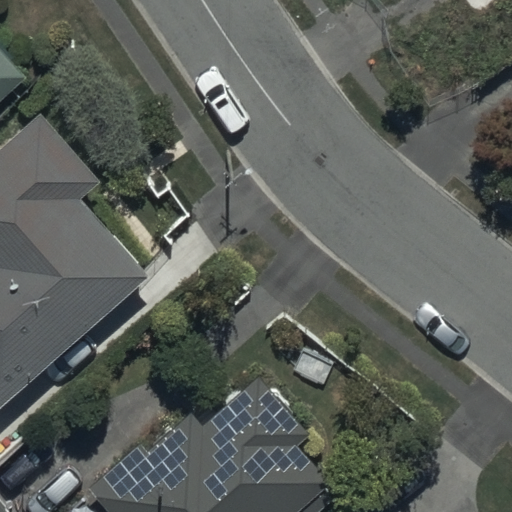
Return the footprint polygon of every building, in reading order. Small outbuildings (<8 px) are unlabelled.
[(511,17),(511,0),(419,0),(458,56),(511,17)] [(0,98),(26,75),(0,46),(0,98)] [(0,404),(151,274),(83,195),(101,180),(41,111),(0,145),(0,404)] [(295,511),(333,479),(300,442),(313,431),(261,371),(202,422),(192,410),(150,447),(141,437),(89,482),(114,511),(295,511)] [(10,511),(0,500),(0,511),(10,511)]
